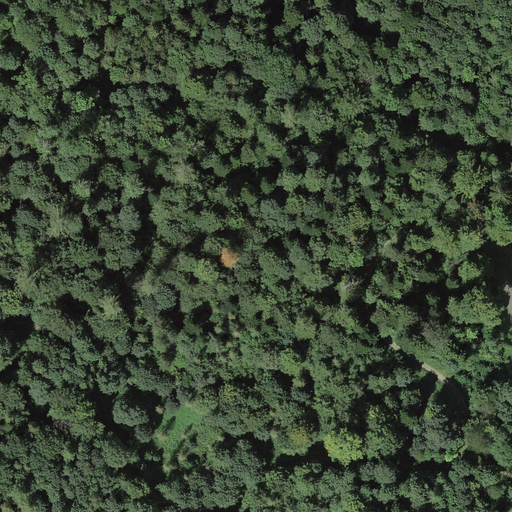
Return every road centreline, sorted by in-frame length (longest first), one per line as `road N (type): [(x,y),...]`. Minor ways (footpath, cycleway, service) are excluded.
road 1 (track): [(511,156),(383,249),(368,292),(368,315),(391,347),(452,385),(466,411),(465,463),(301,465),(228,507),(198,511)]
road 2 (track): [(0,75),(326,87),(466,148),(511,149)]
road 3 (track): [(173,511),(144,489),(68,337),(0,315)]
